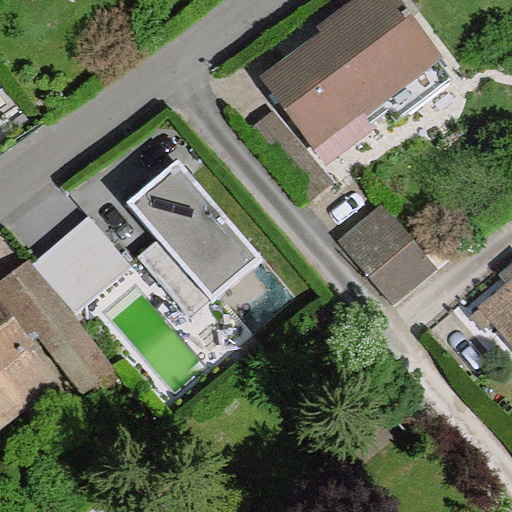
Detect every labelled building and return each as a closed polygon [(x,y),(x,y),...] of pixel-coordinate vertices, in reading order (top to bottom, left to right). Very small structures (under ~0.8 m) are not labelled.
[(438,67),(388,0),(366,0),(256,81),(313,159),(438,67)] [(261,257),(182,161),(134,201),(213,297),(261,257)] [(435,271),(384,211),(345,244),(396,304),(435,271)] [(93,216),(34,263),(78,314),(133,267),(93,216)] [(511,292),(490,311),(511,336),(511,292)] [(0,319),(0,426),(51,388),(0,319)]
